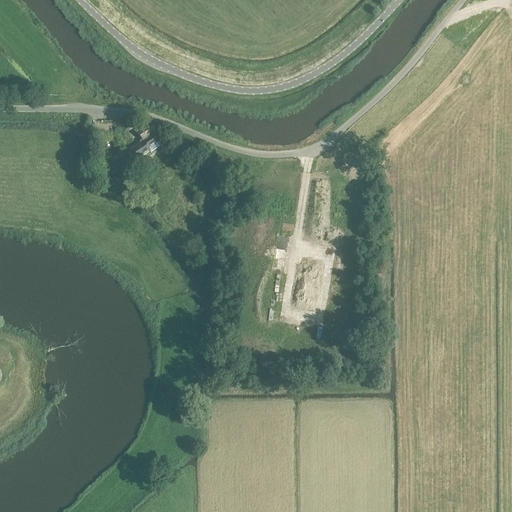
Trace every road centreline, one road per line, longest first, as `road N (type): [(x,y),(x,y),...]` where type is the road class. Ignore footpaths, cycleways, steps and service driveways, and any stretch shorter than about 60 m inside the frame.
road 1 (unclassified): [(0,111),(142,113),(240,151),(309,151),(389,89),(463,0)]
road 2 (unclassified): [(201,82),(281,89),(311,78),(403,0)]
road 3 (track): [(283,317),(308,151)]
road 4 (unclassified): [(201,82),(142,55),(78,0)]
